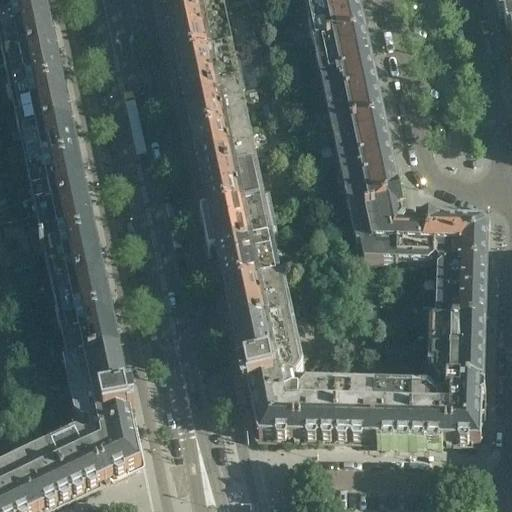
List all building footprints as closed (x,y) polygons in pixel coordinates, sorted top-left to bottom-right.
[(0,0),(0,29),(45,20),(40,0),(0,0)] [(221,22),(216,0),(163,0),(171,32),(221,22)] [(343,0),(303,0),(305,8),(343,0)] [(365,41),(355,0),(343,0),(305,8),(309,26),(313,25),(318,50),(365,41)] [(511,0),(498,0),(499,3),(496,4),(500,23),(504,22),(511,20),(511,0)] [(274,15),(272,5),(262,7),(264,17),(274,15)] [(276,24),(274,15),(264,17),(266,26),(276,24)] [(53,58),(45,20),(0,29),(0,50),(1,54),(7,52),(10,67),(53,58)] [(234,58),(231,43),(225,44),(221,22),(171,32),(179,70),(234,58)] [(374,84),(365,41),(318,50),(324,75),(320,76),(324,95),(374,84)] [(61,95),(53,58),(10,67),(13,82),(7,83),(12,106),(61,95)] [(187,108),(237,97),(244,96),(236,58),(234,58),(179,70),(187,108)] [(383,127),(374,84),(324,95),(327,113),(331,112),(336,137),(383,127)] [(292,101),(290,92),(280,94),(282,104),(292,101)] [(69,133),(61,95),(12,106),(17,129),(23,128),(26,142),(69,133)] [(250,134),(247,119),(241,120),(237,97),(187,108),(195,146),(250,134)] [(294,111),(292,101),(282,104),(284,113),(294,111)] [(392,170),(383,127),(336,137),(342,161),(338,162),(342,181),(392,170)] [(77,171),(69,133),(26,142),(29,157),(23,158),(28,181),(77,171)] [(253,173),(248,151),(253,149),(250,134),(195,146),(203,184),(253,173)] [(403,213),(398,194),(397,195),(396,188),(392,170),(342,181),(346,200),(350,199),(355,224),(398,215),(403,213)] [(85,209),(77,171),(28,181),(33,205),(39,203),(42,218),(85,209)] [(266,210),(263,195),(258,196),(253,173),(203,184),(211,222),(266,210)] [(310,187),(308,178),(298,180),(300,189),(310,187)] [(313,197),(310,187),(300,189),(302,199),(313,197)] [(93,246),(85,209),(42,218),(45,233),(39,234),(44,257),(93,246)] [(269,249),(264,226),(269,225),(266,210),(211,222),(219,259),(269,249)] [(435,265),(437,227),(418,227),(418,232),(401,232),(398,215),(355,224),(365,271),(397,272),(414,272),(414,268),(432,268),(435,265)] [(486,272),(487,230),(438,229),(438,227),(437,227),(435,265),(442,273),(445,271),(486,272)] [(101,284),(93,246),(44,257),(49,280),(55,279),(58,294),(101,284)] [(282,286),(278,271),(274,272),(269,249),(219,259),(227,297),(282,286)] [(17,263),(15,255),(3,257),(5,265),(17,263)] [(19,271),(17,263),(5,265),(7,274),(19,271)] [(485,300),(486,272),(445,271),(442,273),(442,289),(437,289),(437,299),(485,300)] [(109,322),(101,284),(58,294),(61,308),(55,309),(60,333),(109,322)] [(285,325),(280,302),(285,301),(282,286),(227,297),(235,335),(285,325)] [(377,301),(377,291),(360,290),(360,301),(377,301)] [(0,301),(12,299),(10,291),(0,293),(0,301)] [(14,308),(13,303),(12,299),(0,301),(0,302),(2,310),(14,308)] [(484,330),(485,300),(437,299),(437,310),(441,311),(441,329),(484,330)] [(379,327),(380,306),(359,305),(358,327),(379,327)] [(393,328),(394,307),(385,307),(384,327),(393,328)] [(117,360),(109,322),(60,333),(65,356),(71,354),(74,369),(117,360)] [(293,361),(285,325),(235,335),(243,372),(293,361)] [(484,330),(441,329),(433,329),(433,350),(426,350),(426,358),(483,360),(484,330)] [(33,338),(31,330),(19,333),(21,341),(33,338)] [(35,346),(33,338),(21,341),(23,349),(35,346)] [(482,389),(483,360),(426,358),(425,367),(433,368),(432,374),(437,374),(437,384),(441,389),(446,389),(446,388),(482,389)] [(125,398),(117,360),(74,369),(68,370),(76,408),(125,398)] [(290,386),(294,385),(297,381),(293,361),(243,372),(251,409),(289,401),(292,398),(290,386)] [(481,451),(482,389),(446,388),(446,389),(446,402),(450,403),(449,450),(481,451)] [(335,447),(337,396),(303,395),(300,399),(298,399),(297,446),(335,447)] [(373,448),(374,397),(337,396),(335,447),(373,448)] [(410,449),(411,399),(374,397),(373,448),(410,449)] [(133,435),(125,398),(76,408),(80,428),(84,430),(87,430),(90,443),(92,444),(133,435)] [(297,446),(298,399),(292,398),(289,401),(251,409),(258,445),(297,446)] [(449,450),(450,403),(446,402),(434,402),(431,399),(411,399),(410,449),(449,450)] [(54,421),(52,413),(50,406),(44,407),(47,422),(54,421)] [(47,422),(44,407),(38,408),(41,423),(47,422)] [(41,423),(38,408),(32,410),(35,425),(41,423)] [(141,470),(133,435),(92,444),(90,443),(84,446),(104,488),(141,470)] [(104,488),(84,446),(83,446),(80,444),(49,459),(70,504),(104,488)] [(53,511),(70,504),(49,459),(15,475),(32,511),(53,511)] [(32,511),(15,475),(0,482),(0,511),(32,511)]
